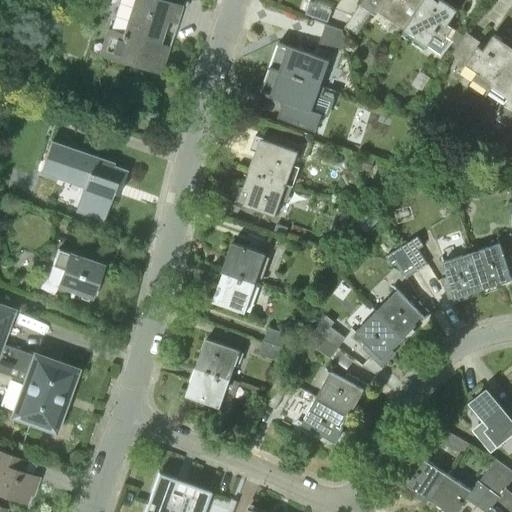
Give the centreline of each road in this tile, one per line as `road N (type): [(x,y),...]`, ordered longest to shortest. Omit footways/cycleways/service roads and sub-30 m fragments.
road 1 (residential): [(240,0),(124,418)]
road 2 (residential): [(346,510),(422,374),(473,339),(511,330)]
road 3 (residential): [(124,418),(346,510)]
road 4 (track): [(145,350),(0,300)]
